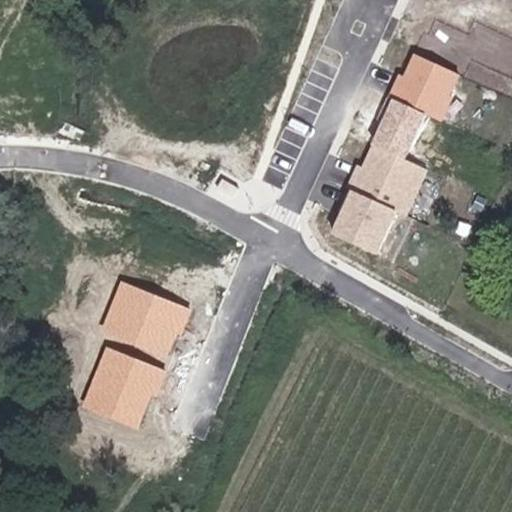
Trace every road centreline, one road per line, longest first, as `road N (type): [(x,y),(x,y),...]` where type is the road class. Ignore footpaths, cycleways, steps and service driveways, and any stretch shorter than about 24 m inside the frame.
road 1 (residential): [(0,159),(51,157),(271,241)]
road 2 (residential): [(511,380),(271,241)]
road 3 (residential): [(271,241),(369,0)]
